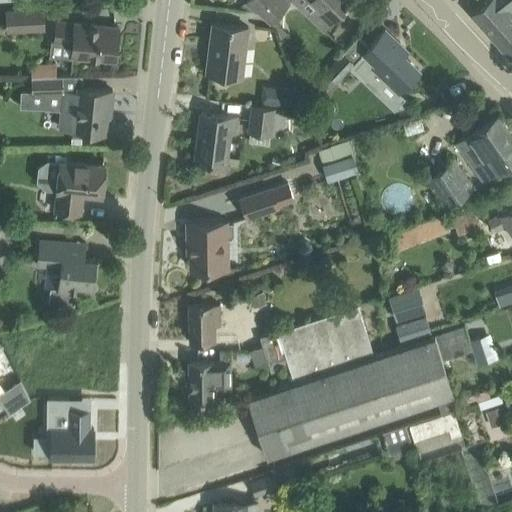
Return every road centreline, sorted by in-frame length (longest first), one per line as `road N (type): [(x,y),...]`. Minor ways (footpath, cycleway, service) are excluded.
road 1 (tertiary): [(137,488),(140,267),(170,0)]
road 2 (unclassified): [(0,485),(137,488)]
